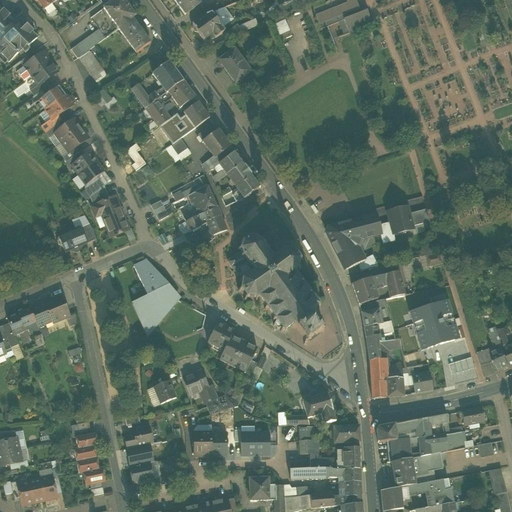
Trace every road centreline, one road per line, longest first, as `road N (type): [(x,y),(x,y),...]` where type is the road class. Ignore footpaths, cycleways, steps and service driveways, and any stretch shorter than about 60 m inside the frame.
road 1 (residential): [(17,0),(52,36),(150,245)]
road 2 (residential): [(362,396),(185,287),(150,245)]
road 3 (secondary): [(362,396),(334,280),(272,182)]
road 4 (residential): [(123,498),(75,275)]
road 5 (secondary): [(272,182),(139,0)]
road 6 (residential): [(284,466),(228,465),(218,479),(123,498)]
road 7 (secondary): [(365,418),(497,390)]
